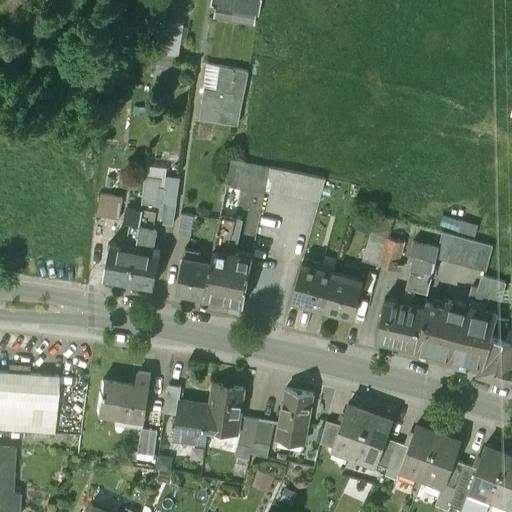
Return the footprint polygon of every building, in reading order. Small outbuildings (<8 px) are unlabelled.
[(261,0),(213,0),(213,4),(216,4),(215,7),(218,7),(216,15),(255,23),(257,14),(259,14),(261,0)] [(182,24),(164,21),(159,51),(177,54),(182,24)] [(176,56),(158,52),(154,76),(166,79),(169,65),(175,66),(176,56)] [(248,70),(207,62),(198,116),(237,123),(248,70)] [(269,165),(230,157),(226,181),(265,188),(269,165)] [(141,208),(139,223),(153,226),(155,217),(160,218),(163,198),(176,200),(179,178),(164,176),(163,186),(160,186),(160,180),(144,178),(141,208)] [(123,196),(100,192),(97,214),(119,218),(123,196)] [(103,276),(129,281),(139,223),(141,208),(128,205),(125,221),(130,223),(126,244),(110,241),(103,276)] [(376,211),(363,259),(379,263),(387,235),(392,215),(376,211)] [(210,260),(203,295),(243,302),(252,255),(224,250),(228,230),(232,231),(235,217),(219,214),(210,260)] [(153,226),(139,223),(129,281),(153,285),(159,249),(147,247),(147,241),(153,239),(156,227),(153,226)] [(493,243),(442,230),(436,253),(485,267),(493,243)] [(401,239),(387,235),(379,263),(399,269),(401,263),(395,261),(401,239)] [(438,244),(413,239),(410,251),(414,252),(407,286),(427,290),(435,258),(436,253),(438,244)] [(200,249),(186,247),(185,254),(183,254),(176,289),(203,295),(210,260),(198,257),(200,249)] [(336,269),(302,260),(292,297),(326,306),(336,269)] [(362,277),(336,269),(326,306),(352,314),(362,277)] [(466,303),(452,355),(481,363),(490,334),(494,322),(494,321),(496,314),(483,311),(489,290),(471,286),(466,303)] [(406,301),(385,296),(376,336),(414,345),(424,305),(412,302),(413,297),(407,296),(406,301)] [(439,304),(425,300),(424,305),(414,345),(429,349),(428,351),(430,355),(436,356),(439,354),(440,352),(452,355),(466,303),(448,298),(446,305),(440,303),(439,304)] [(511,327),(511,326),(494,322),(490,334),(511,341),(511,332),(511,327)] [(511,357),(511,341),(490,334),(481,363),(479,372),(505,381),(511,362),(511,357)] [(9,368),(0,367),(0,425),(10,426),(12,401),(41,403),(40,419),(54,420),(58,372),(26,370),(27,364),(9,363),(9,368)] [(136,383),(102,378),(100,390),(98,390),(95,409),(144,417),(151,371),(138,370),(136,383)] [(244,386),(214,382),(211,403),(208,426),(237,430),(244,386)] [(182,385),(168,383),(164,410),(178,412),(180,398),(182,385)] [(313,391),(286,386),(277,434),(304,439),(313,391)] [(211,403),(180,398),(178,412),(174,436),(206,440),(208,426),(211,403)] [(41,403),(12,401),(10,426),(53,430),(54,420),(40,419),(41,403)] [(340,423),(332,444),(354,452),(370,409),(348,401),(340,423)] [(370,409),(354,452),(375,460),(385,434),(391,417),(370,409)] [(246,415),(236,454),(249,457),(253,441),(259,418),(246,415)] [(273,421),(259,418),(253,441),(268,445),(273,421)] [(340,423),(326,418),(321,440),(332,444),(340,423)] [(408,443),(399,465),(401,466),(422,474),(438,431),(415,423),(408,443)] [(157,429),(142,427),(139,451),(153,453),(157,429)] [(438,431),(422,474),(444,481),(453,456),(459,439),(438,431)] [(385,434),(375,460),(388,464),(397,439),(385,434)] [(388,464),(385,472),(397,477),(401,466),(399,465),(408,443),(397,439),(388,464)] [(13,445),(0,443),(0,511),(18,511),(19,489),(11,488),(13,445)] [(476,465),(468,487),(469,487),(461,507),(473,511),(483,511),(490,495),(491,495),(507,452),(484,443),(476,465)] [(511,453),(507,452),(491,495),(511,502),(511,453)] [(453,456),(444,481),(456,485),(465,461),(453,456)] [(456,485),(449,503),(461,507),(469,487),(468,487),(476,465),(465,461),(456,485)] [(108,508),(91,501),(86,511),(109,511),(106,511),(108,508)]
